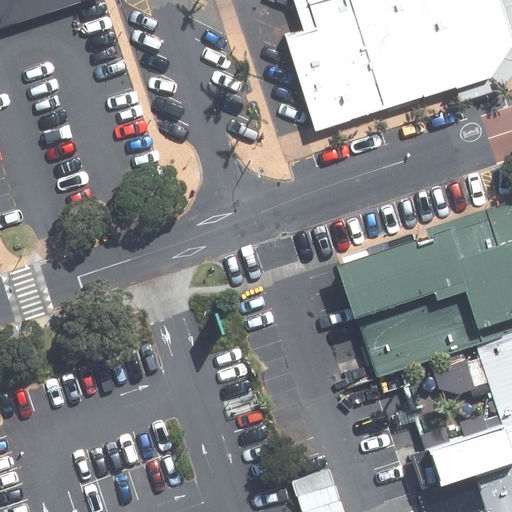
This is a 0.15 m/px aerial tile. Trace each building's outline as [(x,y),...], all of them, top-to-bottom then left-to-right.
[(0,0),(0,24),(75,0),(0,0)] [(501,0),(292,0),(297,15),(278,22),(308,116),(482,62),(509,22),(501,0)] [(470,345),(511,330),(511,200),(338,259),(340,264),(376,377),(470,345)] [(510,465),(511,463),(511,330),(470,345),(475,361),(431,375),(438,398),(483,384),(497,424),(482,429),(480,429),(482,432),(485,442),(501,437),(510,465)] [(511,511),(511,463),(510,465),(471,477),(482,511),(511,511)]
